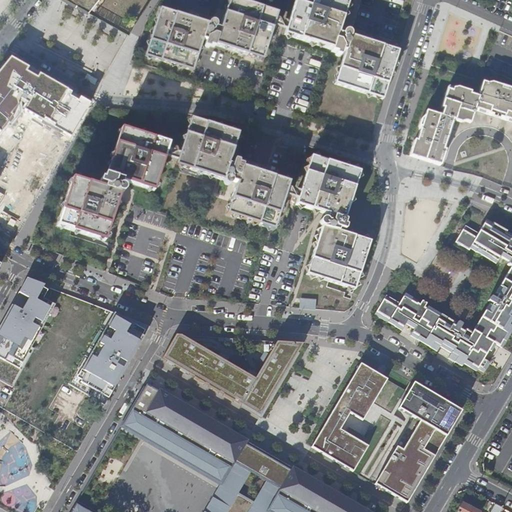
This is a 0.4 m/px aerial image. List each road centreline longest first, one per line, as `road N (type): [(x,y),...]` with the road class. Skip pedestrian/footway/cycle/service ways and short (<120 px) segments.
road 1 (residential): [(384,161),(218,108),(96,98),(2,40)]
road 2 (residential): [(396,511),(143,361)]
road 3 (residential): [(170,316),(350,332)]
road 4 (residential): [(55,511),(143,361)]
road 5 (residential): [(350,332),(384,255),(392,171)]
road 6 (residential): [(384,161),(429,0)]
road 7 (residential): [(350,332),(492,410)]
road 8 (residential): [(20,257),(170,316)]
road 9 (unknown): [(0,116),(22,85),(44,99),(0,180)]
road 10 (residential): [(511,203),(392,171)]
